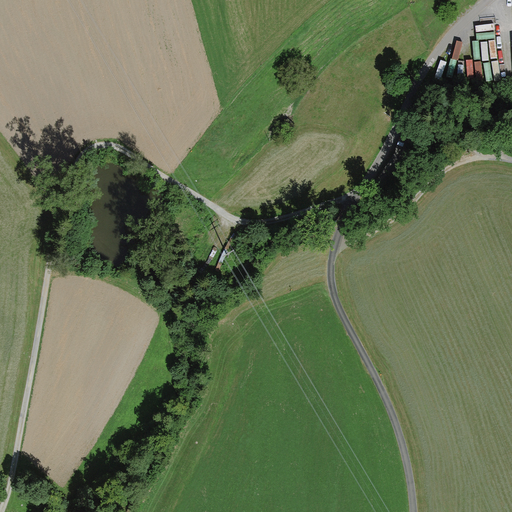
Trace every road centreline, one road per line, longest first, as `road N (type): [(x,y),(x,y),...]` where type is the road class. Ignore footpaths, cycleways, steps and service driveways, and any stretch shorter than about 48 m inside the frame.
road 1 (track): [(0,511),(78,157),(94,145),(115,144),(239,222),(258,225),(357,193)]
road 2 (residential): [(487,0),(419,79),(340,225),(332,256),(334,296),(388,396),(415,511)]
road 3 (track): [(336,240),(378,226),(456,161),(511,159)]
